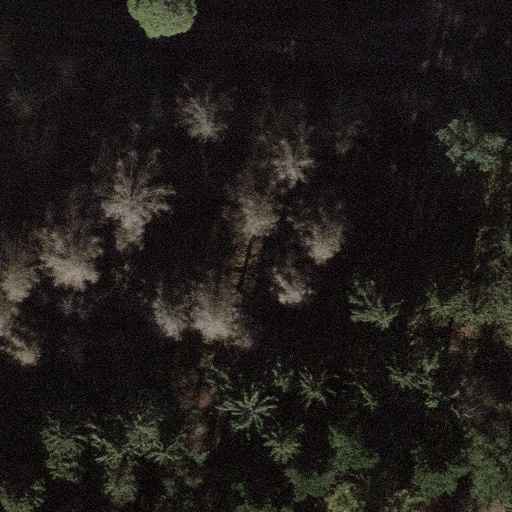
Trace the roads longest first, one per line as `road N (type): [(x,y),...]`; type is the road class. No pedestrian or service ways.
road 1 (track): [(366,52),(172,41),(0,18)]
road 2 (track): [(511,72),(366,52),(470,0)]
